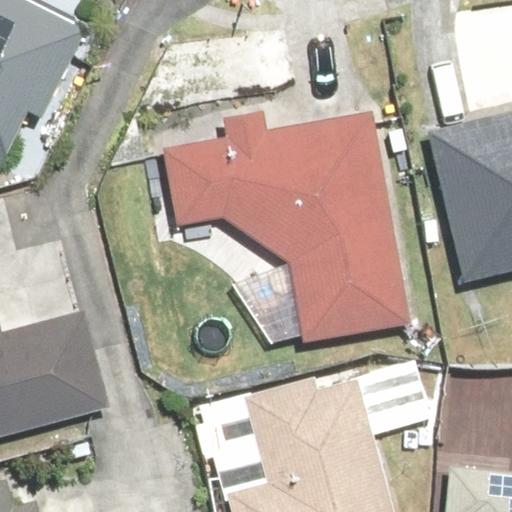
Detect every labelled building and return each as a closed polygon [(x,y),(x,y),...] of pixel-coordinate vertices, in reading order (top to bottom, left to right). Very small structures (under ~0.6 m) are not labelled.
[(84,32),(19,0),(0,0),(0,157),(25,110),(40,117),(84,32)] [(511,107),(426,127),(460,280),(511,268),(511,107)] [(406,319),(370,110),(265,128),(261,109),(219,116),(222,135),(160,146),(173,220),(219,213),(285,265),(298,337),(406,319)] [(0,432),(108,405),(83,308),(0,329),(0,432)] [(391,511),(355,376),(317,386),(313,373),(241,392),(265,481),(217,494),(221,511),(391,511)] [(497,378),(447,373),(441,445),(491,450),(497,378)] [(511,511),(511,472),(446,466),(442,511),(511,511)] [(0,511),(34,511),(31,499),(7,505),(2,483),(0,482),(0,511)]
